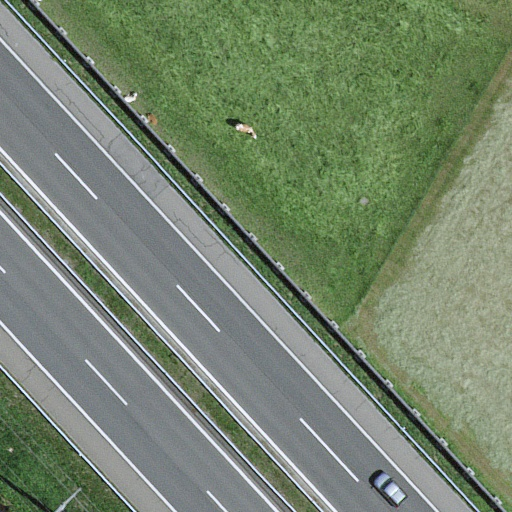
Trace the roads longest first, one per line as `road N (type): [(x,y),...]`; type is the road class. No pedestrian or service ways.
road 1 (motorway): [(383,511),(0,97)]
road 2 (motorway): [(0,271),(222,511)]
